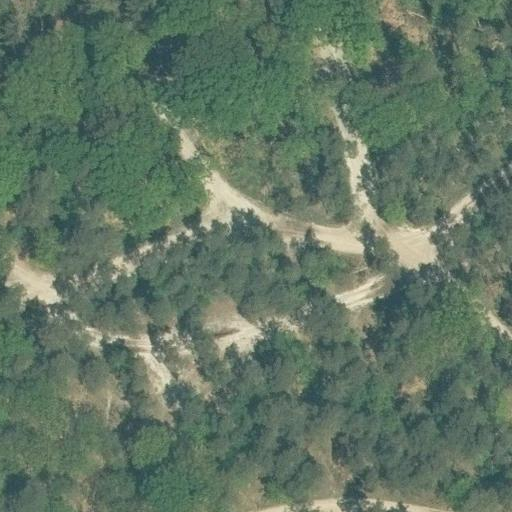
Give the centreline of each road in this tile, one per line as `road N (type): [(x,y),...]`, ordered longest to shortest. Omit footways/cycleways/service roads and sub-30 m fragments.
road 1 (track): [(511,349),(409,255),(246,227),(151,93),(110,0)]
road 2 (track): [(94,338),(147,351),(212,345),(352,302),(398,280),(511,179)]
road 3 (track): [(0,292),(100,279),(246,227)]
road 4 (track): [(376,246),(316,0)]
road 5 (track): [(141,350),(153,381),(180,395),(211,381),(224,342)]
road 6 (track): [(0,256),(37,299),(94,338)]
